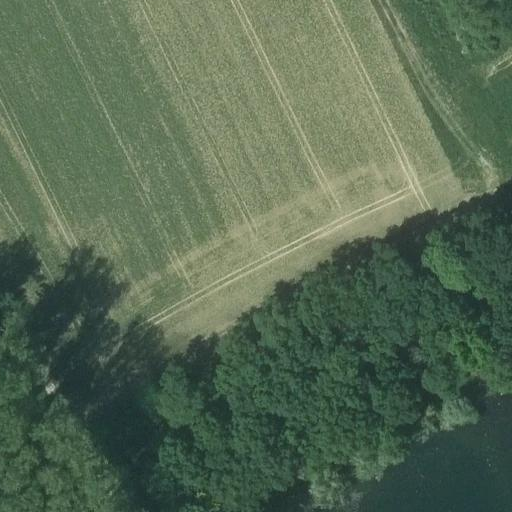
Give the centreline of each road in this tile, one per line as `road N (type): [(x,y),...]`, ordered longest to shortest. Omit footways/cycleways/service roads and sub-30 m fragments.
road 1 (track): [(66,412),(401,227),(511,196)]
road 2 (unclassified): [(125,511),(0,301)]
